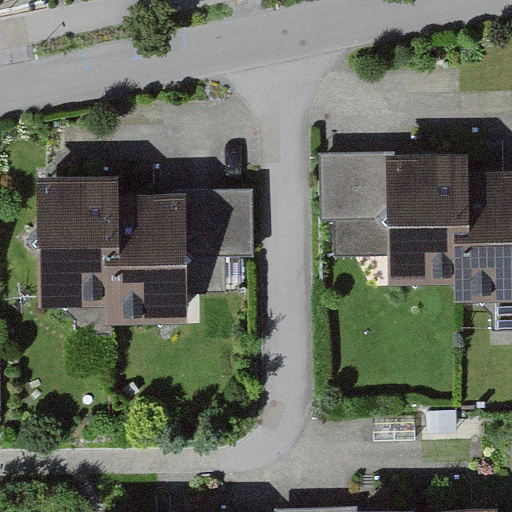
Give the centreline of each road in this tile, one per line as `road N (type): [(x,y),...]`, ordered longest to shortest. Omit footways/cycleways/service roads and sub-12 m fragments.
road 1 (residential): [(283,35),(290,397),(275,442),(219,463),(0,464)]
road 2 (residential): [(0,94),(283,35)]
road 3 (residential): [(283,35),(444,0)]
